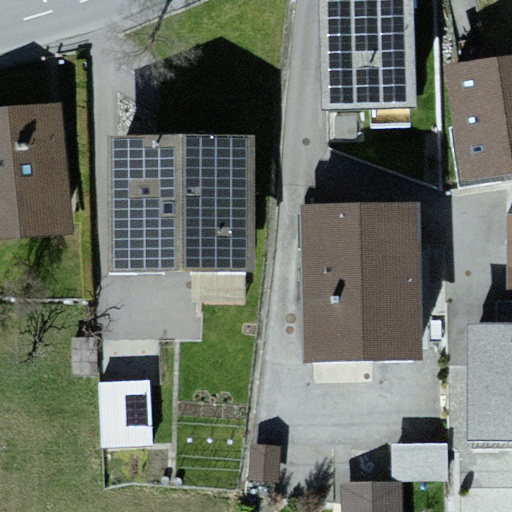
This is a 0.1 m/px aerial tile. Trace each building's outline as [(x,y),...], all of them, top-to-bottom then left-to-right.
[(414,0),(322,0),(326,110),(418,107),(414,0)] [(511,73),(454,82),(468,182),(511,176),(511,73)] [(62,106),(0,113),(0,240),(76,232),(62,106)] [(254,148),(108,148),(109,284),(191,284),(191,306),(245,305),(245,283),(255,283),(254,148)] [(428,196),(303,198),(304,358),(429,357),(428,196)] [(511,209),(496,210),(496,295),(511,294),(511,209)] [(511,326),(472,327),(472,433),(511,433),(511,326)] [(106,441),(154,440),(152,376),(104,377),(106,441)] [(453,474),(452,435),(395,436),(396,475),(453,474)] [(406,511),(408,479),(343,478),(342,511),(406,511)]
